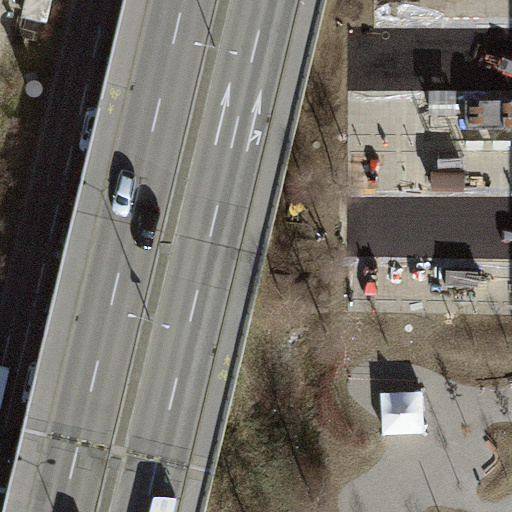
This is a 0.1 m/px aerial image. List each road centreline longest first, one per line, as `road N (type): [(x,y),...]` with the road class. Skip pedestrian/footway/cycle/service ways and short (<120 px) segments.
road 1 (tertiary): [(146,511),(267,0)]
road 2 (tertiary): [(185,0),(64,511)]
road 3 (primary): [(107,0),(0,438)]
